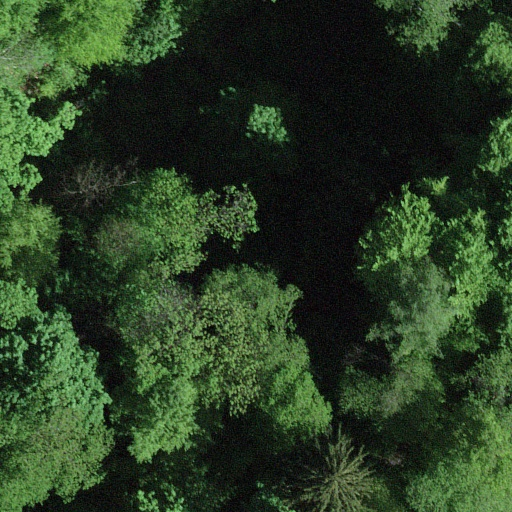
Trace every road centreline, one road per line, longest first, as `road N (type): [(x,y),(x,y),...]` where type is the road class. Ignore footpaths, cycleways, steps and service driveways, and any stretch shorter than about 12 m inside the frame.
road 1 (track): [(16,511),(21,469),(91,406),(178,303),(265,143),(361,0)]
road 2 (track): [(511,421),(365,483),(272,499),(254,511)]
